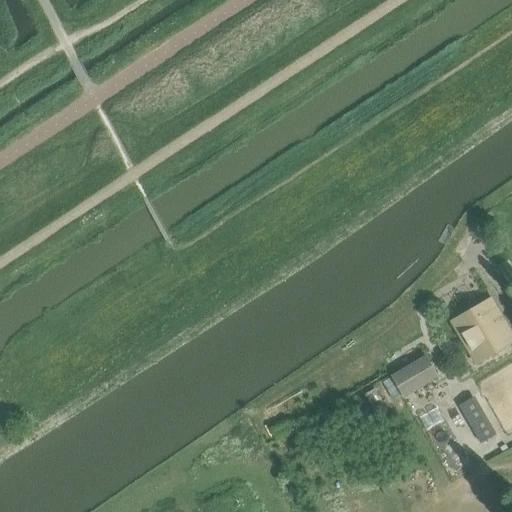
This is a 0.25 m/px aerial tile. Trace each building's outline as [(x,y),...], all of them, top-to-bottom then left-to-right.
[(511,264),(509,259),(497,266),(510,287),(511,285),(511,264)] [(511,334),(491,298),(451,322),(476,364),(511,342),(511,334)] [(425,353),(390,374),(403,395),(438,374),(425,353)] [(472,398),(459,405),(481,443),(494,436),(472,398)] [(455,438),(434,449),(451,481),(472,469),(455,438)]
